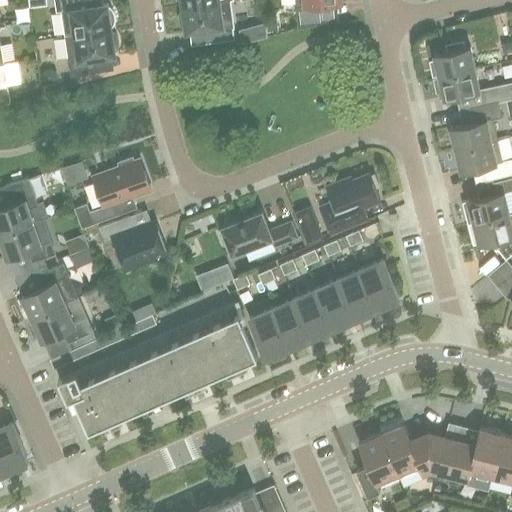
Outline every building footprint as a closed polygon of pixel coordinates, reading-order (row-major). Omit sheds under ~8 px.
[(46,0),(28,0),(30,9),(47,7),(46,0)] [(71,8),(75,33),(112,28),(111,25),(113,24),(114,21),(115,18),(115,15),(114,12),(112,8),(110,6),(109,6),(108,2),(86,5),(85,0),(54,0),(56,10),(71,8)] [(183,25),(184,26),(186,26),(186,30),(208,27),(210,41),(235,38),(230,0),(214,0),(183,4),(183,7),(182,8),(181,9),(181,11),(180,13),(180,15),(180,17),(180,19),(181,21),(182,23),(183,25)] [(305,0),(306,4),(296,5),(298,28),(322,21),(321,3),(341,1),(341,0),(305,0)] [(115,49),(117,49),(118,47),(118,44),(118,41),(118,39),(117,36),(116,33),(114,31),(112,31),(112,28),(75,33),(65,34),(71,74),(96,71),(94,57),(116,53),(115,49)] [(511,39),(502,42),(504,52),(511,50),(511,39)] [(440,75),(475,67),(470,45),(465,46),(463,40),(449,43),(450,49),(435,53),(436,59),(431,60),(434,74),(439,73),(440,75)] [(20,57),(21,86),(38,85),(38,57),(20,57)] [(0,103),(11,101),(4,62),(0,63),(0,103)] [(475,67),(440,75),(440,77),(435,78),(439,98),(444,97),(444,96),(480,89),(475,67)] [(511,80),(484,87),(488,102),(499,99),(499,101),(511,97),(511,80)] [(502,115),(499,101),(499,99),(488,102),(469,106),(473,121),(451,126),(456,148),(498,138),(493,117),(502,115)] [(511,156),(503,159),(498,138),(456,148),(461,170),(484,164),(487,179),(511,172),(511,156)] [(82,226),(94,222),(117,213),(113,202),(151,188),(140,157),(134,159),(133,155),(118,161),(120,165),(93,175),(104,204),(90,210),(87,202),(75,206),(82,226)] [(83,164),(63,170),(68,188),(89,180),(83,164)] [(343,182),(342,179),(327,185),(334,201),(321,206),(331,231),(359,220),(354,208),(380,198),(376,186),(379,185),(374,172),(371,174),(370,172),(343,182)] [(0,205),(0,232),(34,221),(48,216),(43,201),(38,202),(29,176),(6,183),(12,202),(0,205)] [(510,212),(504,190),(511,188),(511,176),(479,185),(482,196),(463,200),(468,222),(510,212)] [(291,219),(269,228),(262,210),(222,226),(223,229),(219,231),(224,243),(228,242),(232,252),(272,236),(275,244),(298,235),(291,219)] [(474,243),(479,241),(481,248),(482,248),(493,245),(497,249),(498,248),(506,258),(507,257),(511,252),(511,221),(510,212),(468,222),(474,243)] [(129,214),(100,225),(106,240),(114,237),(125,266),(167,251),(156,220),(137,227),(133,225),(129,214)] [(301,221),(308,240),(321,235),(314,216),(301,221)] [(34,221),(0,232),(0,234),(8,256),(29,248),(33,260),(55,252),(51,240),(41,243),(34,221)] [(364,238),(359,228),(346,234),(351,244),(364,238)] [(89,238),(77,243),(82,257),(95,252),(89,238)] [(342,248),(337,238),(324,243),(329,254),(342,248)] [(315,247),(302,253),(307,263),(320,258),(315,247)] [(293,257),(280,263),(285,273),(298,267),(293,257)] [(361,267),(376,302),(399,292),(384,257),(361,267)] [(511,272),(511,264),(507,257),(506,258),(487,274),(497,285),(511,272)] [(31,313),(32,316),(78,295),(68,273),(65,275),(60,264),(38,273),(43,284),(22,293),(25,299),(19,302),(26,315),(31,313)] [(197,278),(203,293),(234,281),(228,266),(197,278)] [(258,272),(263,282),(276,277),(271,267),(258,272)] [(339,277),(354,312),(376,302),(361,267),(339,277)] [(246,272),(233,277),(238,287),(251,282),(246,272)] [(317,287),(332,321),(354,312),(339,277),(317,287)] [(317,287),(295,296),(310,331),(332,321),(317,287)] [(88,318),(78,295),(32,316),(34,319),(29,322),(35,335),(40,333),(43,339),(63,330),(71,348),(93,338),(85,320),(88,318)] [(295,296),(273,306),(288,341),(310,331),(295,296)] [(58,376),(68,397),(75,394),(89,428),(258,354),(234,299),(77,367),(58,376)] [(288,341),(273,306),(250,316),(266,350),(288,341)] [(50,357),(55,367),(157,322),(153,312),(50,357)] [(385,428),(381,430),(399,471),(420,462),(423,469),(432,466),(437,467),(445,438),(446,432),(429,427),(412,434),(403,414),(382,423),(385,428)] [(12,420),(0,425),(0,451),(6,465),(28,455),(12,420)] [(445,438),(437,467),(469,475),(471,467),(493,473),(504,430),(480,424),(476,440),(446,432),(445,438)] [(378,479),(399,471),(381,430),(360,439),(369,461),(358,465),(369,492),(381,487),(378,479)] [(511,431),(504,430),(493,473),(511,477),(511,431)] [(254,487),(233,496),(240,511),(267,511),(263,503),(261,503),(254,487)] [(216,511),(240,511),(233,496),(214,504),(216,511)]
